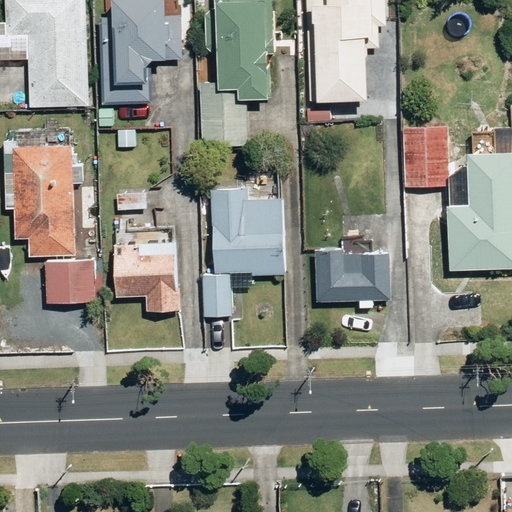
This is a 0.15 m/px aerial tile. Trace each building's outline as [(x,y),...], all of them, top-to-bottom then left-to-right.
[(100,106),(97,0),(15,0),(16,18),(0,18),(0,57),(34,57),(35,107),(100,106)] [(181,0),(128,0),(128,16),(109,15),(107,101),(161,103),(162,55),(189,56),(190,11),(182,10),(181,0)] [(282,94),(281,0),(219,0),(220,6),(214,5),(212,52),(221,52),(220,74),(232,74),(232,83),(252,84),(251,93),(282,94)] [(393,0),(311,0),(309,97),(391,99),(393,0)] [(142,120),(123,120),(122,146),(141,147),(142,120)] [(457,121),(413,120),(412,184),(456,184),(457,121)] [(82,144),(12,142),(11,206),(23,206),(22,237),(37,238),(37,255),(53,255),(80,256),(82,144)] [(511,145),(480,145),(480,160),(460,160),(459,264),(511,264),(511,145)] [(209,311),(241,312),(241,286),(260,286),(261,270),(293,271),(295,195),(259,195),(259,179),(225,179),(223,269),(210,269),(209,311)] [(154,188),(121,187),(121,206),(154,208),(154,188)] [(188,239),(125,238),(125,290),(154,291),(154,307),(188,307),(188,239)] [(365,297),(365,304),(382,305),(383,297),(397,298),(399,248),(323,245),(321,295),(365,297)] [(80,256),(53,255),(52,300),(103,300),(104,256),(80,256)]
